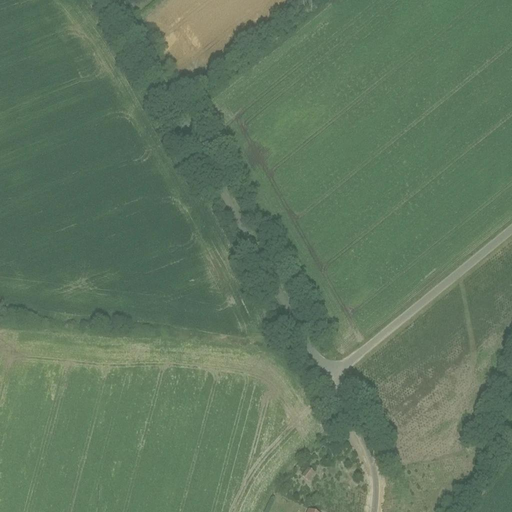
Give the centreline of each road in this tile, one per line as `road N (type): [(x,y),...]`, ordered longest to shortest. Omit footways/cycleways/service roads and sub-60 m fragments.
road 1 (residential): [(111,0),(328,378)]
road 2 (unclassified): [(511,229),(328,378)]
road 3 (residential): [(328,378),(364,438),(376,474),(374,511)]
road 4 (residential): [(448,511),(511,403)]
